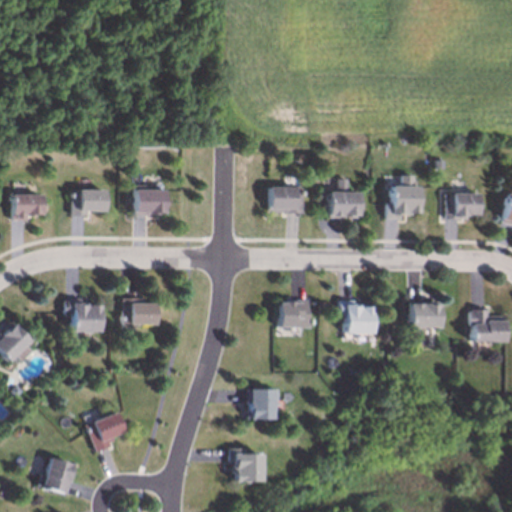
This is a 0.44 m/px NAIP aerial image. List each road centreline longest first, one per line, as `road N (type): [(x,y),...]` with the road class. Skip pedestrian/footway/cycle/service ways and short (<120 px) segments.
road 1 (residential): [(511,271),(474,261),(61,258),(0,278)]
road 2 (residential): [(170,511),(169,483),(222,315),(227,144)]
